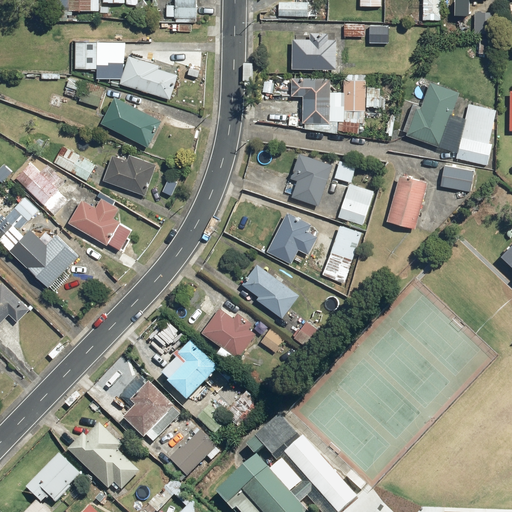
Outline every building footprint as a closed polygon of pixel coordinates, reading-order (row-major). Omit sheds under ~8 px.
[(90,0),(70,0),(70,11),(91,12),(90,0)] [(174,0),(174,19),(196,19),(196,0),(174,0)] [(440,20),(441,0),(422,0),(422,19),(440,20)] [(454,0),(454,15),(468,16),(468,0),(454,0)] [(278,2),(278,16),(307,17),(307,2),(278,2)] [(495,12),(474,12),(474,34),(495,34),(495,12)] [(364,24),(344,23),(343,36),(364,37),(364,24)] [(388,27),(369,26),(369,44),(388,44),(388,27)] [(292,40),(291,69),(335,70),(335,40),(327,40),(327,33),(309,33),(309,40),(292,40)] [(476,55),(483,55),(485,55),(486,39),(477,38),(476,55)] [(99,44),(75,43),(75,70),(86,70),(98,71),(99,44)] [(490,90),(496,90),(498,56),(485,55),(483,55),(481,83),(490,83),(490,90)] [(129,58),(120,86),(170,101),(178,76),(158,70),(159,67),(129,58)] [(344,80),(343,80),(343,111),(365,111),(365,75),(344,75),(344,80)] [(329,79),(291,79),(291,96),(302,96),(302,124),(329,124),(329,79)] [(99,107),(105,89),(85,83),(79,102),(99,107)] [(415,107),(406,136),(457,153),(456,158),(487,165),(491,144),(489,144),(496,110),(469,104),(465,119),(451,114),(459,93),(429,83),(420,109),(415,107)] [(114,98),(101,124),(148,148),(161,122),(114,98)] [(63,147),(54,163),(88,181),(96,166),(63,147)] [(318,206),(332,165),(298,154),(290,179),(297,181),(291,197),(318,206)] [(112,157),(103,182),(145,197),(156,166),(129,156),(127,162),(112,157)] [(351,183),(356,166),(340,161),(334,178),(351,183)] [(30,164),(16,179),(55,216),(70,201),(58,190),(65,182),(47,165),(40,173),(30,164)] [(443,165),(439,186),(470,191),(474,171),(443,165)] [(170,169),(162,166),(156,183),(164,186),(170,169)] [(182,174),(174,171),(169,184),(176,187),(182,174)] [(427,183),(399,175),(386,222),(415,229),(427,183)] [(362,225),(373,192),(349,184),(338,217),(362,225)] [(39,211),(25,198),(3,220),(17,234),(39,211)] [(82,201),(68,224),(107,246),(120,223),(113,219),(119,210),(101,200),(95,209),(82,201)] [(287,213),(266,252),(290,265),(298,250),(308,255),(318,237),(307,232),(311,225),(287,213)] [(10,248),(48,287),(77,259),(55,237),(50,242),(33,225),(10,248)] [(362,234),(340,226),(330,253),(352,261),(362,234)] [(511,260),(511,237),(500,249),(511,260)] [(299,296),(257,264),(242,285),(258,297),(256,299),(282,319),(299,296)] [(0,324),(9,315),(17,323),(30,310),(3,284),(1,286),(0,285),(0,324)] [(218,309),(201,333),(238,359),(255,334),(248,329),(252,324),(237,313),(233,319),(218,309)] [(306,319),(292,336),(311,351),(325,335),(306,319)] [(270,329),(261,342),(275,352),(285,339),(270,329)] [(167,383),(186,402),(218,369),(190,342),(178,354),(176,352),(173,356),(176,359),(161,374),(168,381),(167,383)] [(134,406),(123,418),(143,438),(146,436),(153,443),(180,414),(173,407),(174,407),(148,382),(129,401),(134,406)] [(211,403),(196,416),(214,435),(228,422),(211,403)] [(83,434),(67,451),(108,489),(114,483),(121,491),(139,472),(117,451),(122,446),(98,424),(86,437),(83,434)] [(169,459),(187,477),(207,457),(211,461),(220,452),(200,432),(184,448),(182,446),(169,459)] [(341,511),(359,496),(303,436),(285,453),(340,511),(341,511)] [(58,455),(25,489),(41,503),(47,496),(55,504),(71,488),(69,486),(80,475),(58,455)] [(311,511),(259,455),(220,492),(238,511),(311,511)] [(182,511),(202,511),(192,502),(182,511)]
